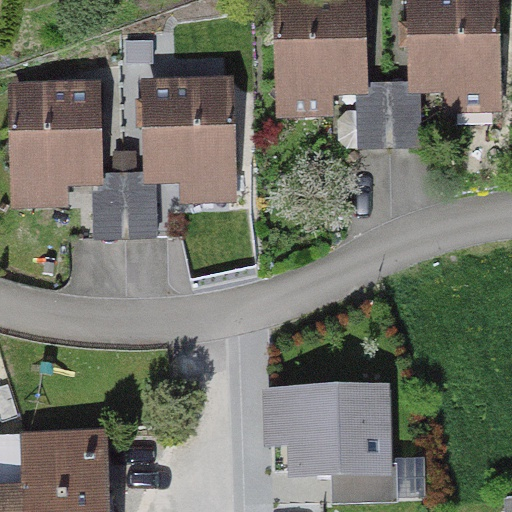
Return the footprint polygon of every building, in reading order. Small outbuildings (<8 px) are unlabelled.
[(411,3),(413,90),(414,90),(487,88),(484,1),(411,3)] [(352,92),(353,91),(351,5),(277,7),(280,94),(352,92)] [(146,94),(149,181),(150,181),(222,179),(220,92),(146,94)] [(88,182),(89,182),(86,96),(13,98),(15,184),(88,182)] [(315,511),(388,511),(388,476),(375,476),(373,406),(261,409),(262,457),(276,457),(277,496),(315,495),(315,511)] [(0,511),(97,511),(95,465),(23,467),(24,493),(0,493),(0,511)]
